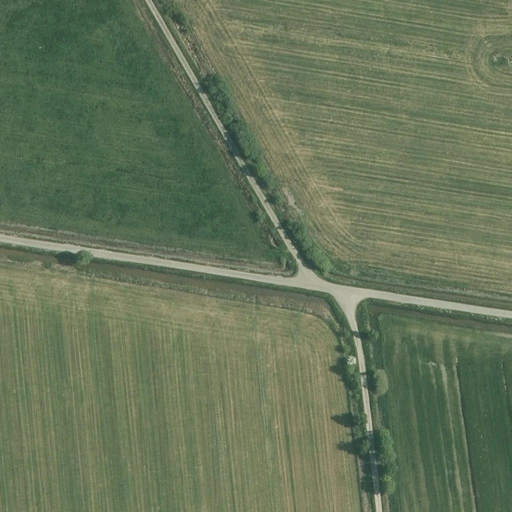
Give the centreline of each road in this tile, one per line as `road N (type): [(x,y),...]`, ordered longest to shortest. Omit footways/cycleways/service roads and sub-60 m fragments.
road 1 (unclassified): [(0,239),(511,315)]
road 2 (track): [(323,288),(152,0)]
road 3 (track): [(376,511),(358,351),(340,291)]
